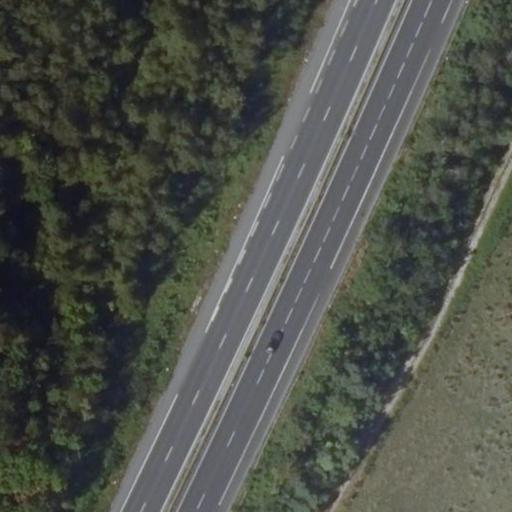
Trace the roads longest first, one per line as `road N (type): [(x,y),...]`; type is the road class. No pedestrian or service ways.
road 1 (trunk): [(204,511),(435,0)]
road 2 (trunk): [(383,0),(152,511)]
road 3 (track): [(511,161),(331,511)]
